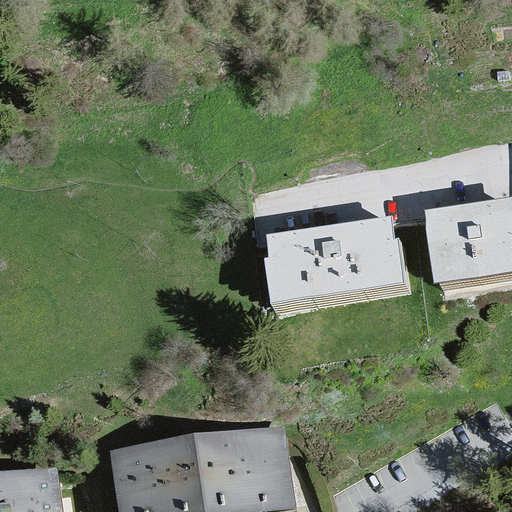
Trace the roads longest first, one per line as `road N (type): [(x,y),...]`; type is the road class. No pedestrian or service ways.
road 1 (residential): [(511,160),(260,220)]
road 2 (residential): [(511,429),(382,511)]
